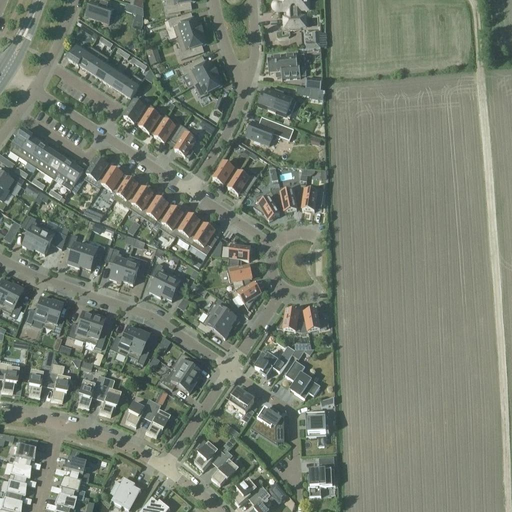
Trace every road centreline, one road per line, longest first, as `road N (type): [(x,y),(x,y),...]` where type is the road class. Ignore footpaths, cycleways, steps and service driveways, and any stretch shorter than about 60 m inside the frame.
road 1 (residential): [(0,256),(150,314),(226,366)]
road 2 (residential): [(226,366),(271,297),(269,241),(188,190)]
road 3 (residential): [(226,366),(286,410),(300,503)]
road 4 (residential): [(103,134),(87,157),(23,120),(41,94)]
road 5 (residential): [(41,94),(57,70),(117,108),(103,134)]
road 6 (residential): [(243,81),(233,115),(188,190)]
